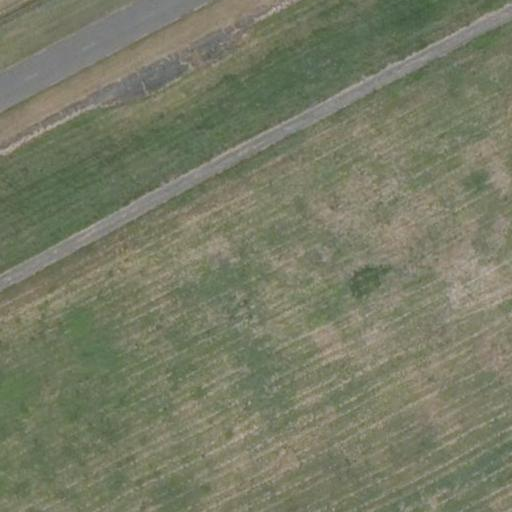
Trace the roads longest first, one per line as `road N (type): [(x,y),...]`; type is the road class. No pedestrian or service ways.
road 1 (track): [(0,286),(511,17)]
road 2 (track): [(276,0),(0,144)]
